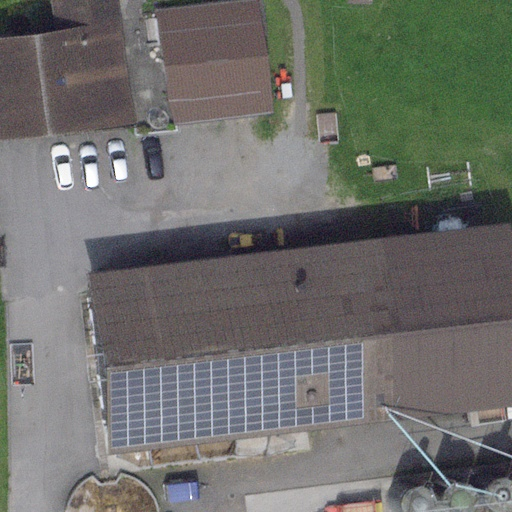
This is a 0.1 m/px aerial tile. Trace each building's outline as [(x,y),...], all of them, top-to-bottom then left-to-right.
[(255,0),(215,0),(116,12),(114,0),(46,0),(50,27),(117,19),(123,74),(137,72),(143,119),(167,117),(167,122),(268,110),(255,0)] [(50,27),(0,32),(0,134),(128,120),(123,74),(117,19),(50,27)] [(511,328),(498,217),(79,270),(101,448),(511,396),(511,328)] [(508,484),(505,479),(501,475),(496,473),(490,473),(485,474),(480,477),(477,482),(475,487),(475,493),(477,498),(480,503),(485,506),(491,507),(496,507),(501,504),(506,500),(508,495),(509,489),(508,484)] [(466,488),(463,483),(459,479),(454,477),(448,477),(443,478),(438,481),(435,486),(433,491),(433,497),(435,502),(438,507),(443,510),(449,511),(455,511),(460,508),(464,504),(466,499),(467,493),(466,488)] [(425,492),(422,488),(418,484),(413,482),(407,481),(402,483),(397,486),(394,490),(392,495),(392,501),(394,507),(397,511),(398,511),(419,511),(423,509),(425,503),(426,498),(425,492)]
